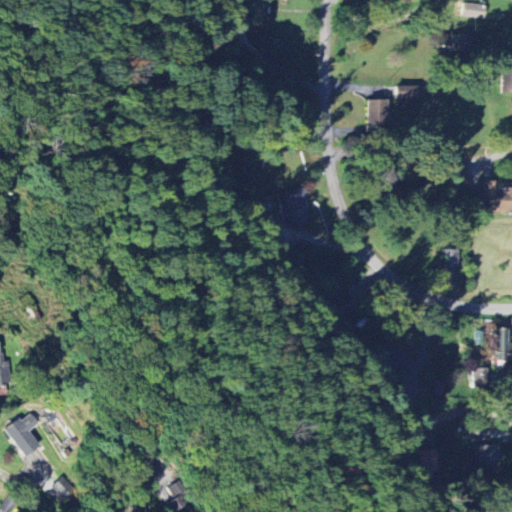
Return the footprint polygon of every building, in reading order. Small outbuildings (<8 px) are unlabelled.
[(240,25),(266,26),(266,0),(246,0),(246,14),(241,14),(240,25)] [(482,21),(484,7),(461,5),(460,18),(482,21)] [(443,42),(443,53),(469,54),(469,36),(450,36),(450,42),(443,42)] [(511,71),(500,71),(501,95),(511,94),(511,71)] [(416,87),(394,87),(394,105),(416,105),(416,87)] [(365,102),(366,136),(385,135),(384,101),(365,102)] [(377,200),(395,196),(389,168),(371,172),(377,200)] [(511,214),(511,190),(493,191),(493,182),(482,182),(482,215),(511,214)] [(306,224),(302,190),(277,193),(281,227),(306,224)] [(455,252),(443,251),(442,285),(454,285),(455,252)] [(350,300),(333,281),(321,292),(339,311),(350,300)] [(490,360),(511,360),(511,344),(505,345),(506,331),(491,330),(490,360)] [(411,366),(381,337),(369,350),(399,378),(411,366)] [(468,388),(485,388),(485,370),(469,370),(468,388)] [(19,458),(36,448),(26,432),(36,426),(29,414),(2,430),(19,458)] [(475,446),(475,465),(481,465),(481,475),(498,475),(499,447),(475,446)] [(437,473),(435,451),(419,452),(420,482),(430,482),(429,474),(437,473)]
